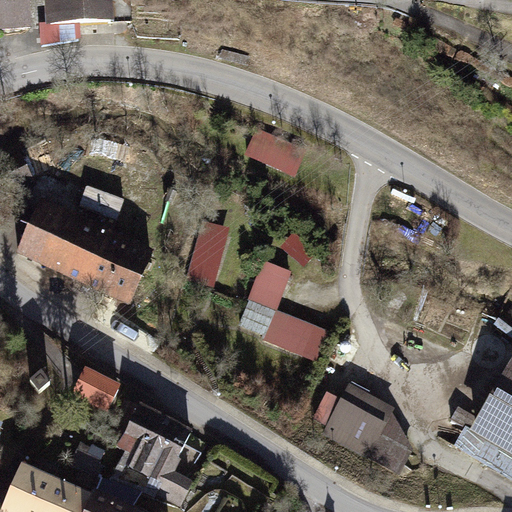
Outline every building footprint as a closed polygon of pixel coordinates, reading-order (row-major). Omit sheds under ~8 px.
[(39,0),(0,0),(0,46),(3,46),(3,38),(42,36),(39,0)] [(121,0),(55,0),(57,29),(123,24),(121,0)] [(314,152),(261,131),(250,159),(303,180),(314,152)] [(0,172),(0,176),(8,193),(34,180),(24,161),(0,172)] [(92,189),(84,210),(122,223),(129,202),(92,189)] [(167,252),(49,201),(24,258),(142,310),(167,252)] [(209,223),(193,283),(219,290),(235,230),(209,223)] [(298,273),(270,263),(254,302),(283,313),(298,273)] [(334,335),(285,314),(273,343),(322,364),(334,335)] [(128,388),(92,373),(80,402),(116,417),(128,388)] [(511,382),(477,441),(511,459),(511,382)] [(342,431),(338,438),(407,473),(422,444),(394,429),(403,411),(354,386),(346,402),(330,394),(318,419),(342,431)] [(204,437),(145,410),(127,449),(144,457),(138,469),(170,484),(163,499),(188,511),(201,484),(186,477),(204,437)] [(130,511),(32,470),(14,511),(130,511)]
